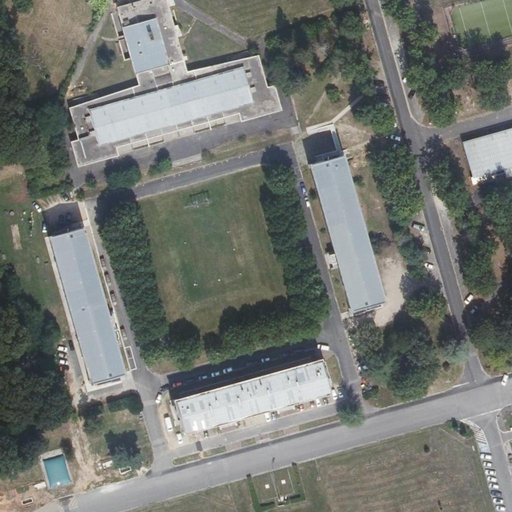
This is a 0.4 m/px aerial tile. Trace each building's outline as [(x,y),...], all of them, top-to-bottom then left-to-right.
[(240,124),(281,113),(275,87),(267,89),(258,59),(188,77),(166,0),(143,0),(117,7),(139,90),(69,108),(78,141),(70,143),(77,169),(118,157),(116,152),(239,120),(240,124)] [(511,128),(460,142),(471,181),(511,170),(511,128)] [(346,166),(310,176),(352,322),(387,312),(346,166)] [(82,235),(46,245),(88,391),(124,381),(82,235)] [(324,367),(171,409),(182,446),(335,404),(324,367)]
